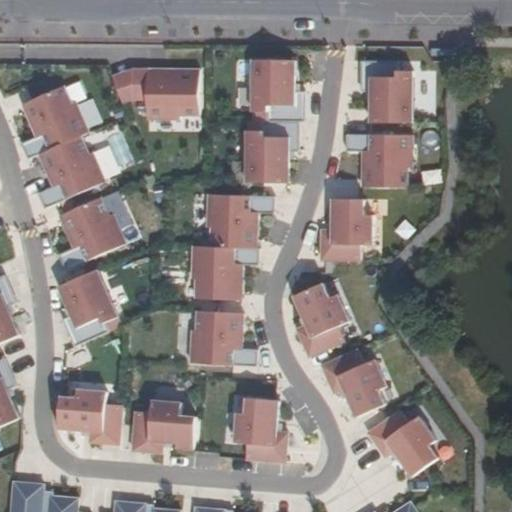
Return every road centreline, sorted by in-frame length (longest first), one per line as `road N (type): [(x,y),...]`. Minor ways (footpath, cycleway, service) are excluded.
road 1 (residential): [(0,143),(42,287),(43,419),(57,457),(75,468),(312,489),(327,478),(336,446),(330,423),(293,374),(274,317),(278,280),(331,113),(338,1)]
road 2 (tertiary): [(511,5),(338,1)]
